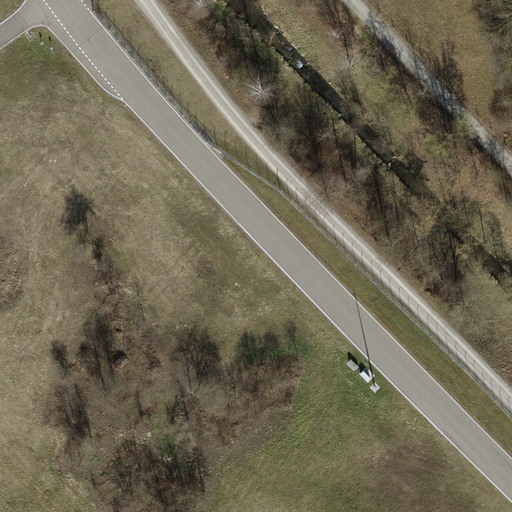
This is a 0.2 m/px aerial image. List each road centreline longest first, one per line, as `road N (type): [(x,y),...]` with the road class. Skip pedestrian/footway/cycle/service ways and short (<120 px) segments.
road 1 (track): [(153,0),(287,175),(511,403)]
road 2 (track): [(511,164),(354,0)]
